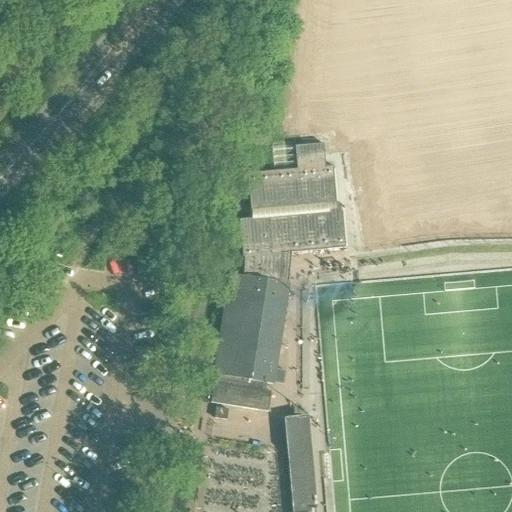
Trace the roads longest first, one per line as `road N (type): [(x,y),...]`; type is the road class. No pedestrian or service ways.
road 1 (unclassified): [(146,17),(218,85),(150,511)]
road 2 (tertiary): [(146,17),(0,179)]
